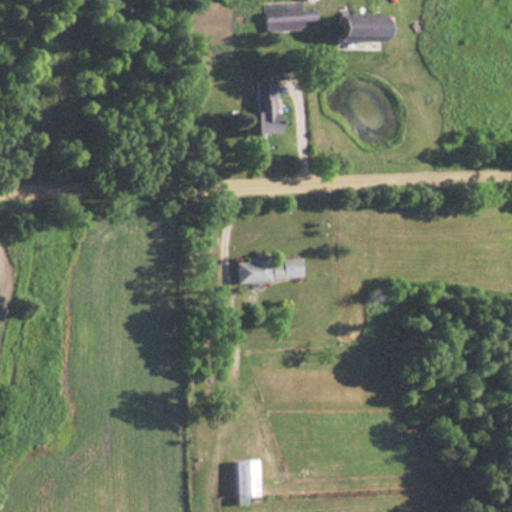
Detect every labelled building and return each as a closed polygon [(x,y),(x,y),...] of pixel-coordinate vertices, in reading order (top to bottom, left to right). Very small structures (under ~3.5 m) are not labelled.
[(310,10),(258,11),(258,32),(300,31),(300,22),(310,22),(310,10)] [(370,42),(370,21),(324,21),(324,42),(370,42)] [(269,80),(250,81),(251,113),(235,114),(236,135),(271,133),(269,80)] [(230,281),(296,278),(295,257),(264,259),(264,257),(229,259),(230,281)] [(228,461),(228,496),(249,496),(249,461),(228,461)]
